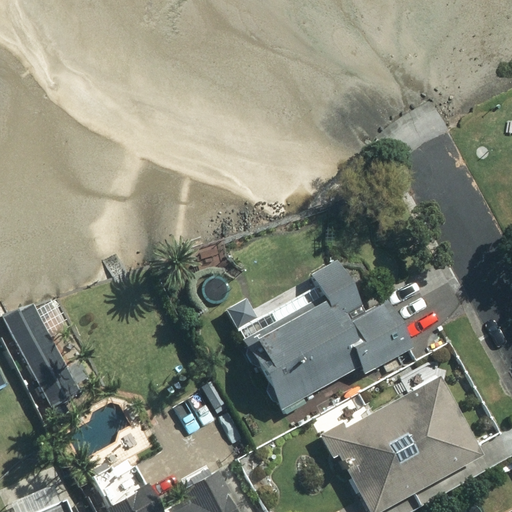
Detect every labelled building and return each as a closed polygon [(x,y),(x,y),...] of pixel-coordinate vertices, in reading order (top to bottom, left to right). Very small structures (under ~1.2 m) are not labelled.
[(233,330),(276,407),(281,404),(285,413),(304,403),(299,394),(353,365),(357,373),(405,347),(378,299),(357,310),(329,261),(306,274),(312,286),(279,304),(268,284),(249,295),(260,315),(233,330)] [(3,316),(0,316),(0,320),(50,409),(78,394),(73,386),(85,379),(77,365),(64,372),(28,307),(3,316)] [(431,376),(340,428),(337,422),(315,435),(327,456),(332,453),(365,511),(368,511),(474,452),(431,376)] [(208,379),(196,387),(210,409),(221,402),(208,379)] [(153,511),(136,483),(95,508),(97,511),(226,511),(218,499),(213,491),(203,473),(175,489),(182,501),(164,511),(153,511)] [(63,511),(58,500),(31,511),(63,511)]
